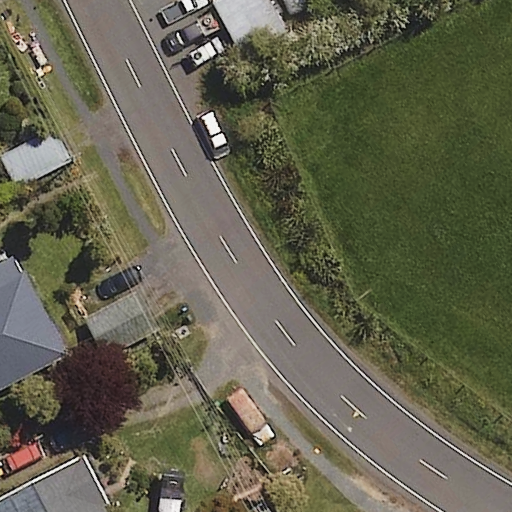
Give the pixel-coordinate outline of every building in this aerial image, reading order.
[(292,29),(275,0),(221,0),(219,2),(247,53),(292,29)] [(74,161),(62,130),(5,152),(17,183),(74,161)] [(0,387),(66,354),(16,257),(0,265),(0,387)] [(104,357),(158,329),(138,290),(84,318),(104,357)] [(0,511),(110,511),(85,459),(0,500),(0,511)]
